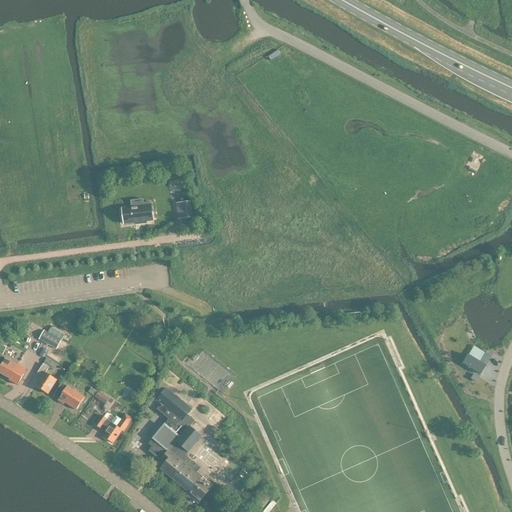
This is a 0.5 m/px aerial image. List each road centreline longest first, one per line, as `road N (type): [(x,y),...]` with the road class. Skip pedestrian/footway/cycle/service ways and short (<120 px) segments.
road 1 (unclassified): [(245,0),(263,26),(511,154)]
road 2 (tertiary): [(156,511),(0,400)]
road 3 (primary): [(511,88),(342,0)]
